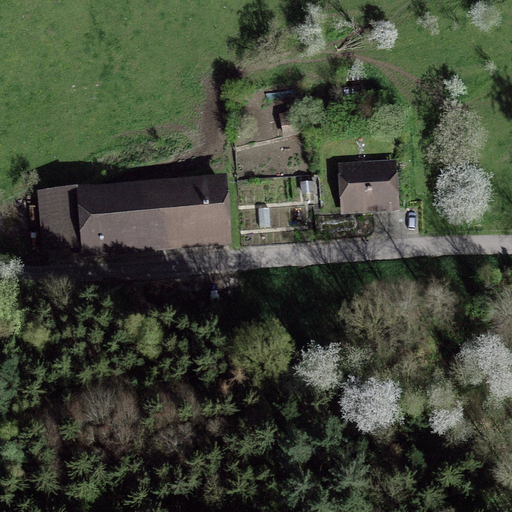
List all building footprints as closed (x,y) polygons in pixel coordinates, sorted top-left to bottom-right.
[(364,101),(362,88),(338,91),(340,103),(364,101)] [(299,112),(278,116),(279,120),(269,122),(272,137),(282,135),(283,140),(303,136),(299,112)] [(396,162),(338,166),(341,217),(399,214),(396,162)] [(82,253),(82,262),(232,249),(226,179),(37,196),(43,256),(82,253)] [(301,197),(314,195),(313,183),(300,184),(301,197)] [(275,202),(284,201),(283,185),(274,186),(275,202)] [(198,294),(164,297),(166,320),(200,317),(198,294)]
